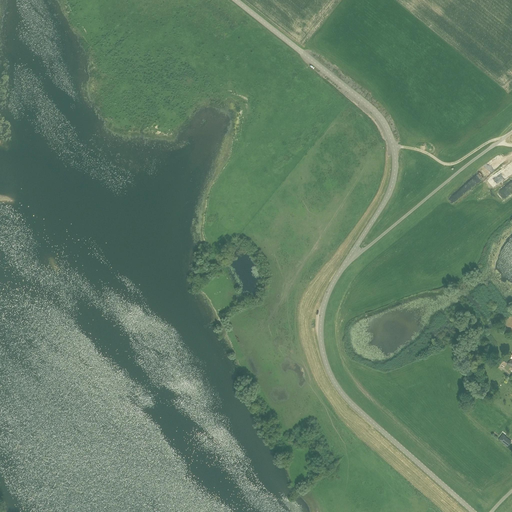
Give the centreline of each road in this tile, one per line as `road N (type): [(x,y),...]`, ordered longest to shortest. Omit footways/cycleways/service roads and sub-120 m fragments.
road 1 (unclassified): [(473,511),(331,377),(321,310),(346,263)]
road 2 (unclassified): [(392,149),(374,111),(236,0)]
road 3 (unclassified): [(346,263),(498,142)]
road 4 (unclassified): [(346,263),(388,190),(392,149)]
